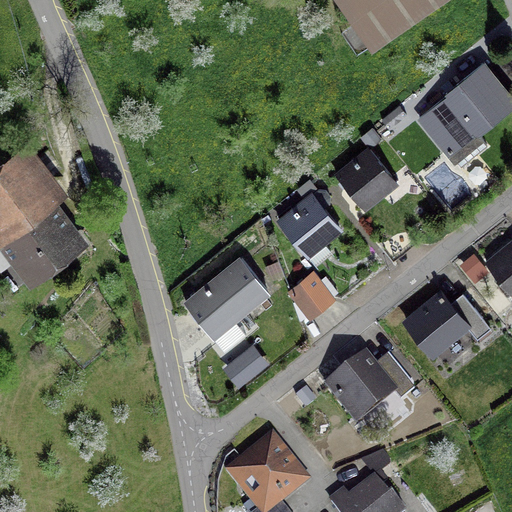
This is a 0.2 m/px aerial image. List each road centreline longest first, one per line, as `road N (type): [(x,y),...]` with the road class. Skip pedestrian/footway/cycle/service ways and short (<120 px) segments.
road 1 (unclassified): [(187,451),(145,279),(46,0)]
road 2 (residential): [(187,451),(511,198)]
